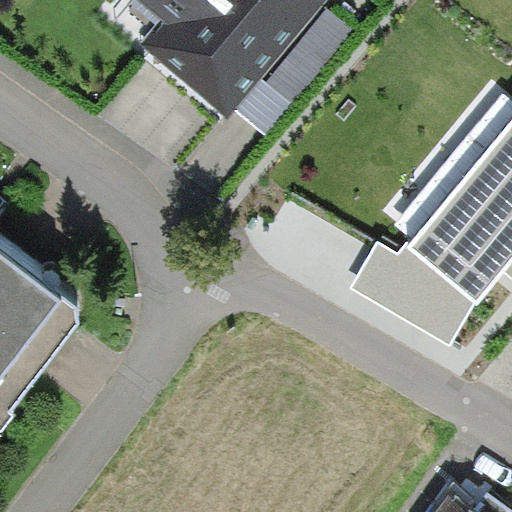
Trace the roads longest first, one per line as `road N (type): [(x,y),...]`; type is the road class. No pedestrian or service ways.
road 1 (residential): [(220,256),(511,427)]
road 2 (residential): [(220,256),(28,511)]
road 3 (residential): [(0,98),(220,256)]
